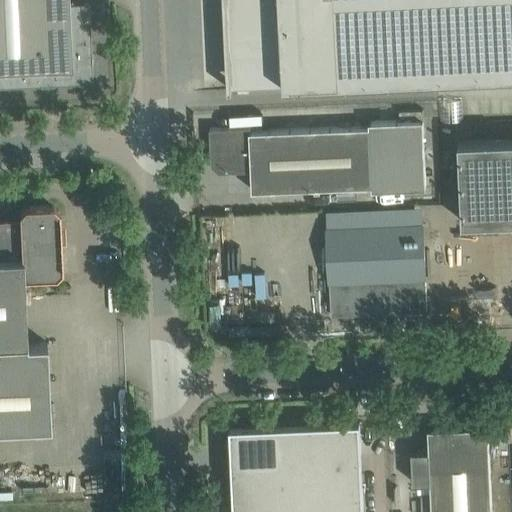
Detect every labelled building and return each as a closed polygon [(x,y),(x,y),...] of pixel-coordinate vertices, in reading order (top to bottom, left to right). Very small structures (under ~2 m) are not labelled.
[(69,3),(68,0),(0,0),(0,86),(92,82),(89,2),(69,3)] [(511,0),(280,0),(284,83),(511,71),(511,0)] [(219,171),(251,170),(251,191),(371,186),(372,190),(426,188),(423,120),(369,122),(369,126),(249,131),(249,127),(209,128),(209,129),(210,129),(212,164),(219,171)] [(511,138),(459,141),(463,221),(511,219),(511,138)] [(0,430),(52,429),(47,343),(26,343),(24,276),(56,274),(61,269),(58,210),(52,205),(25,207),(19,212),(20,222),(0,223),(0,430)] [(423,223),(327,227),(331,315),(427,311),(423,223)] [(361,457),(359,421),(313,423),(314,459),(361,457)] [(314,459),(313,423),(231,426),(233,463),(314,459)] [(413,483),(430,482),(431,511),(491,511),(488,424),(428,427),(429,450),(413,451),(413,450),(411,450),(413,483)] [(361,457),(314,459),(316,494),(362,492),(361,457)] [(316,494),(314,459),(233,463),(234,498),(316,494)] [(363,511),(362,492),(316,494),(316,511),(363,511)] [(316,511),(316,494),(234,498),(234,511),(316,511)]
